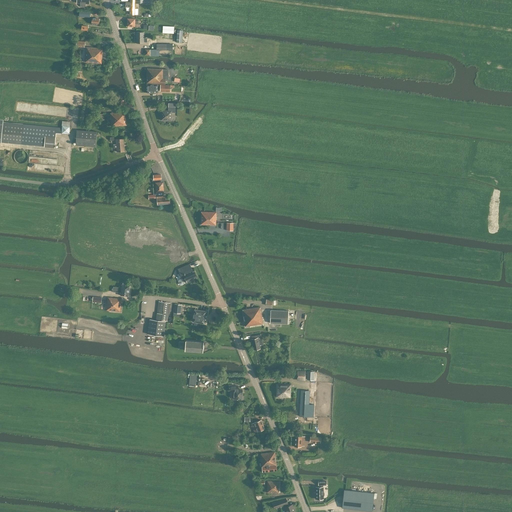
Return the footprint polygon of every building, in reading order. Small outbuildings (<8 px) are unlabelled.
[(77,0),(77,5),(81,5),(81,7),(82,8),(84,8),(86,7),(86,5),(90,5),(90,0),(77,0)] [(136,15),(136,4),(141,4),(141,1),(131,1),(131,3),(127,3),(127,8),(131,8),(131,15),(136,15)] [(136,25),(139,25),(139,21),(136,21),(136,19),(128,19),(128,27),(136,27),(136,25)] [(148,43),(148,38),(145,38),(145,33),(137,33),(137,44),(145,44),(145,43),(148,43)] [(86,49),(85,62),(102,64),(103,50),(86,49)] [(148,69),(147,84),(166,85),(166,80),(169,80),(169,70),(163,70),(148,69)] [(147,93),(155,93),(158,93),(158,91),(158,85),(147,85),(147,93)] [(116,107),(124,108),(125,101),(117,100),(116,107)] [(176,113),(176,108),(176,104),(169,104),(169,108),(169,111),(162,111),(161,121),(172,121),(172,113),(176,113)] [(127,126),(126,113),(111,114),(112,127),(127,126)] [(63,118),(63,131),(71,131),(71,118),(63,118)] [(0,120),(0,142),(55,148),(57,134),(62,134),(62,129),(4,123),(4,121),(0,120)] [(76,146),(96,147),(97,132),(78,131),(76,146)] [(114,145),(114,146),(114,149),(117,149),(117,152),(125,152),(124,139),(116,140),(117,144),(114,145)] [(29,157),(29,156),(29,155),(28,154),(28,153),(27,152),(26,151),(25,150),(23,150),(22,149),(21,150),(20,150),(18,150),(17,151),(16,152),(15,153),(15,155),(15,156),(15,157),(15,159),(16,160),(17,161),(18,162),(19,163),(20,163),(22,163),(23,163),(24,163),(25,162),(27,162),(27,161),(28,159),(29,158),(29,157)] [(158,205),(171,204),(170,198),(166,198),(166,197),(157,197),(158,205)] [(217,226),(217,214),(202,213),(202,226),(217,226)] [(181,286),(182,286),(185,284),(184,282),(187,281),(187,283),(194,281),(194,279),(198,277),(195,271),(193,272),(190,265),(178,270),(182,279),(179,280),(179,281),(178,283),(179,285),(181,286)] [(129,286),(126,286),(127,283),(123,283),(123,286),(122,286),(121,289),(113,288),(113,293),(121,294),(121,296),(128,296),(129,286)] [(119,312),(120,299),(107,298),(106,311),(119,312)] [(151,319),(148,334),(164,336),(165,322),(168,322),(170,304),(159,303),(158,319),(155,320),(151,319)] [(246,327),(263,324),(261,308),(244,311),(246,327)] [(193,322),(205,324),(206,312),(195,310),(193,322)] [(270,324),(288,325),(289,312),(271,311),(270,324)] [(261,349),(260,346),(262,346),(261,342),(260,338),(262,338),(261,335),(258,336),(258,335),(252,337),(253,339),(252,340),(254,351),(261,349)] [(186,351),(203,352),(204,343),(186,342),(186,343),(181,342),(180,349),(186,349),(186,351)] [(290,385),(276,385),(276,398),(290,398),(290,385)] [(242,400),(243,391),(239,390),(239,387),(229,386),(229,391),(234,391),(234,399),(242,400)] [(301,392),(300,417),(319,418),(320,406),(310,405),(310,392),(301,392)] [(312,400),(319,401),(320,393),(312,392),(312,400)] [(251,424),(255,433),(264,429),(261,420),(251,424)] [(295,437),(295,448),(302,448),(302,446),(305,446),(305,437),(295,437)] [(262,472),(276,471),(274,452),(260,454),(262,472)] [(267,492),(279,493),(279,482),(268,481),(267,492)] [(323,488),(323,486),(326,486),(326,482),(319,482),(319,486),(319,488),(316,488),(316,500),(324,500),(324,497),(325,496),(325,494),(324,493),(323,488)] [(342,509),(372,511),(374,494),(344,491),(342,509)] [(286,511),(295,511),(293,505),(289,507),(288,505),(288,504),(286,499),(273,504),(275,509),(284,506),(285,508),(286,511)]
